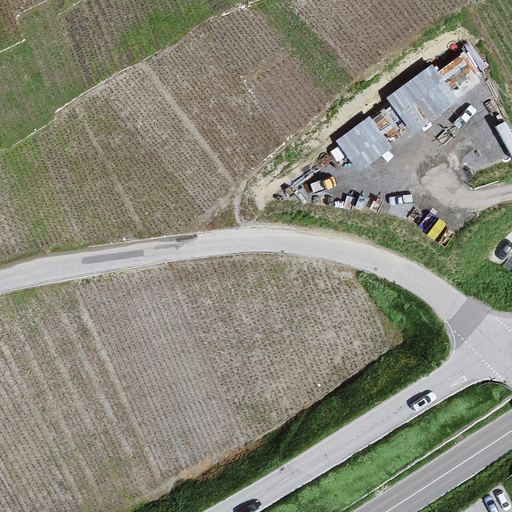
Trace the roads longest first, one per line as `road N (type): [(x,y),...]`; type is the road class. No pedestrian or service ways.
road 1 (unclassified): [(0,283),(216,238),(330,248),(428,282),(500,348)]
road 2 (tertiary): [(230,511),(500,348)]
road 3 (tertiary): [(511,429),(383,511)]
